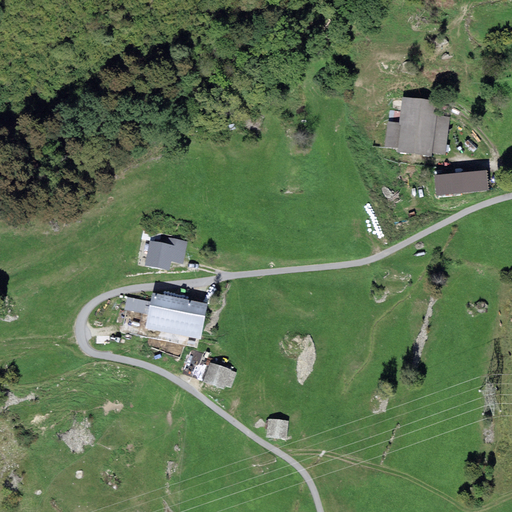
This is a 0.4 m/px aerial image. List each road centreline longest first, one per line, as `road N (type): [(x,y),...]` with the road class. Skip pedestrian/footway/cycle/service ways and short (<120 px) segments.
road 1 (track): [(511,197),(480,205),(383,258),(129,287),(87,306),(79,334),(88,349),(167,371),(301,471),(321,511)]
road 2 (track): [(511,494),(470,505),(353,457),(279,454)]
